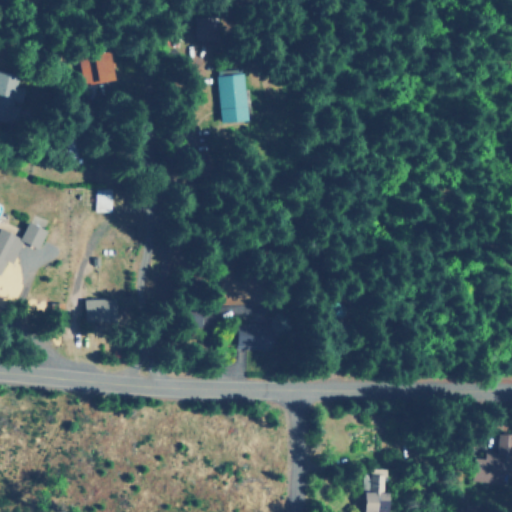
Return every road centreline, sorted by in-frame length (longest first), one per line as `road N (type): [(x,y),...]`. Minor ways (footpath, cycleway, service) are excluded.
road 1 (residential): [(0,374),(102,387),(511,388)]
road 2 (residential): [(296,390),(292,511)]
